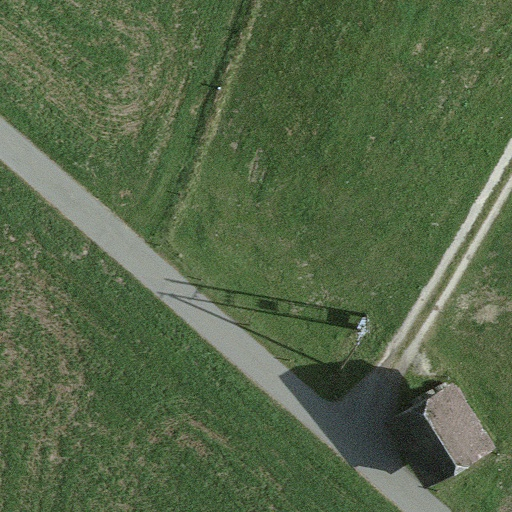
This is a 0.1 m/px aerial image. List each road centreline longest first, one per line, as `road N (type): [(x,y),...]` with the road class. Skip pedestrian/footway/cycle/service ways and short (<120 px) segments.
road 1 (unclassified): [(0,137),(429,511)]
road 2 (track): [(511,166),(347,440)]
